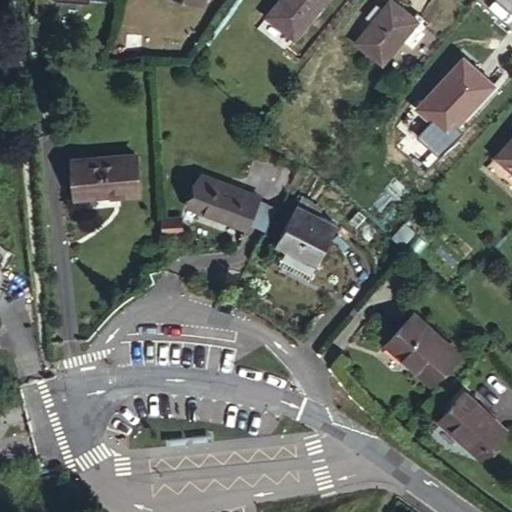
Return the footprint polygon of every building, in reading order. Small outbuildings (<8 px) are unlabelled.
[(294,37),(323,0),(277,0),(265,15),(294,37)] [(392,0),(387,0),(384,4),(373,18),(355,41),(382,64),(416,18),(392,0)] [(373,18),(384,4),(377,0),(375,0),(365,12),(373,18)] [(446,134),(493,82),(463,53),(416,106),(446,134)] [(511,174),(511,137),(494,158),(511,174)] [(129,192),(127,151),(68,153),(70,188),(110,188),(110,192),(129,192)] [(196,154),(179,185),(232,217),(250,186),(196,154)] [(152,190),(152,205),(172,205),(172,190),(152,190)] [(283,252),(312,267),(336,223),(295,202),(272,246),(283,252)] [(375,230),(363,219),(353,229),(366,241),(375,230)] [(276,264),(306,280),(312,267),(283,252),(276,264)] [(377,340),(422,383),(452,353),(407,310),(377,340)] [(470,455),(493,432),(454,393),(432,417),(470,455)]
